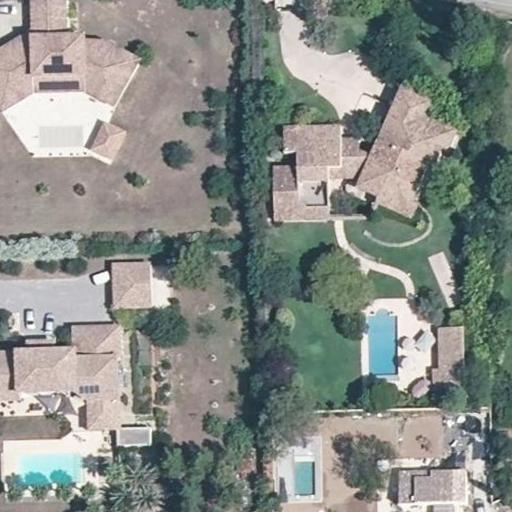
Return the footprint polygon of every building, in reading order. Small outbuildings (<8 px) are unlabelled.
[(142,62),(106,42),(86,42),(86,37),(67,38),(66,0),(32,1),(33,31),(33,39),(19,47),(5,48),(0,50),(0,99),(33,79),(88,78),(104,87),(113,70),(132,80),(142,62)] [(19,47),(33,39),(33,31),(5,48),(19,47)] [(104,87),(88,78),(33,79),(0,99),(0,111),(2,116),(35,96),(86,94),(115,110),(132,80),(113,70),(104,87)] [(466,116),(403,89),(396,105),(458,133),(466,116)] [(436,167),(443,150),(449,152),(458,133),(396,105),(380,142),(373,157),(360,152),(318,153),(318,129),(285,129),(285,155),(299,155),(299,171),(274,172),(275,202),(307,201),(307,209),(331,209),(330,170),(342,170),(343,180),(353,179),(362,183),(359,190),(380,199),(383,191),(412,204),(430,164),(436,167)] [(131,131),(108,120),(94,150),(117,161),(131,131)] [(342,142),(342,128),(318,129),(318,153),(360,152),(373,157),(380,142),(342,142)] [(418,207),(412,204),(383,191),(380,199),(377,204),(412,220),(418,207)] [(331,223),(331,209),(307,209),(307,201),(275,202),(276,224),(331,223)] [(153,308),(151,265),(114,266),(115,310),(153,308)] [(120,401),(118,359),(122,359),(120,328),(73,329),(74,353),(57,353),(27,354),(0,354),(0,402),(19,402),(19,396),(80,394),(91,402),(120,401)] [(476,377),(476,346),(464,346),(464,329),(441,330),(441,371),(434,371),(434,392),(465,392),(465,377),(476,377)] [(57,353),(57,341),(27,342),(27,354),(57,353)] [(121,430),(120,401),(91,402),(92,431),(121,430)] [(151,446),(150,429),(121,430),(121,447),(151,446)] [(467,506),(467,472),(432,472),(432,479),(400,479),(400,507),(467,506)]
